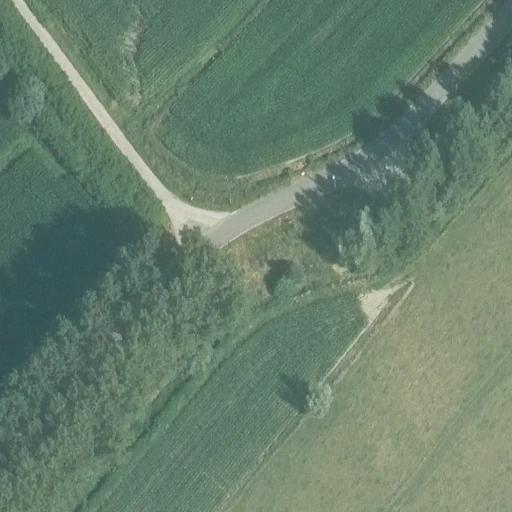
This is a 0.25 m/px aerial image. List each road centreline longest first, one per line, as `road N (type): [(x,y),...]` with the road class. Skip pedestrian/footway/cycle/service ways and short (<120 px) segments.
road 1 (tertiary): [(234,228),(365,161),(511,10)]
road 2 (tertiary): [(0,481),(193,258)]
road 3 (unclassified): [(14,0),(170,209)]
